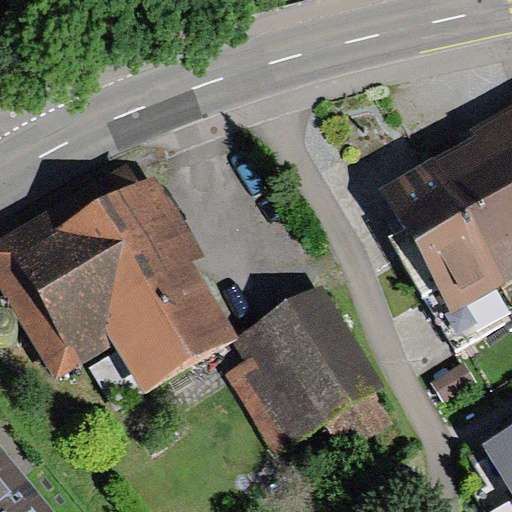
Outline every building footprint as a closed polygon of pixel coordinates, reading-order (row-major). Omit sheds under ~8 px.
[(464,149),(379,200),(417,262),(453,322),(511,287),(511,113),(477,135),(480,140),(464,149)] [(127,164),(0,240),(0,286),(57,381),(116,346),(145,395),(233,342),(241,338),(239,335),(195,263),(206,257),(155,173),(138,183),(127,164)] [(241,338),(233,342),(245,363),(226,374),(276,457),(327,426),(342,451),(390,423),(374,397),(387,389),(324,284),(239,335),(241,338)] [(465,363),(431,384),(445,407),(479,385),(465,363)] [(511,511),(511,437),(472,462),(489,489),(477,497),(486,511),(511,511)] [(0,450),(0,511),(50,511),(20,475),(0,450)]
